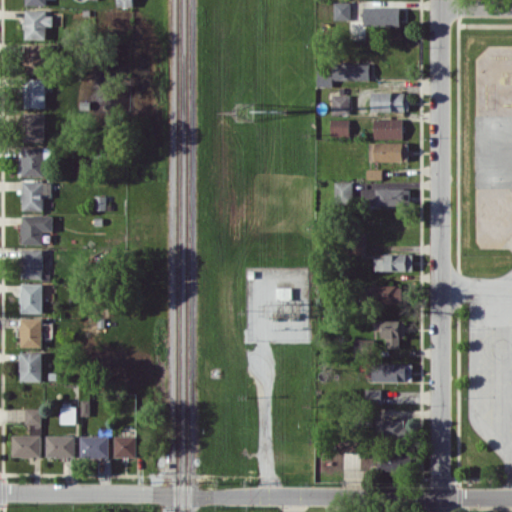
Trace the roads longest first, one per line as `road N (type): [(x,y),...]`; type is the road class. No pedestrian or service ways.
road 1 (residential): [(0,491),(511,496)]
road 2 (residential): [(439,0),(439,511)]
